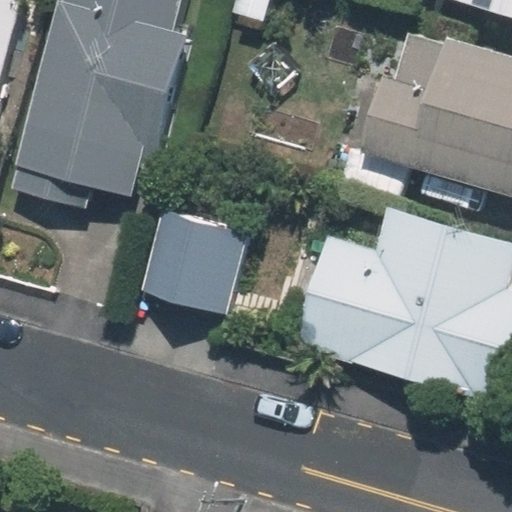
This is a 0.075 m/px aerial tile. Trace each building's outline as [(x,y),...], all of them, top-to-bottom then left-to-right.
[(0,0),(0,128),(8,130),(44,0),(0,0)] [(80,0),(29,188),(104,208),(111,185),(150,195),(158,167),(174,171),(212,35),(196,31),(204,0),(80,0)] [(511,0),(470,0),(511,11),(511,0)] [(511,46),(474,36),(470,46),(434,35),(420,82),(409,79),(386,153),(511,190),(511,46)] [(340,143),(330,177),(390,195),(400,161),(340,143)] [(182,204),(157,291),(242,315),(266,228),(182,204)] [(325,324),(317,349),(511,406),(511,238),(410,209),(397,251),(351,237),(346,253),(334,249),(313,320),(325,324)]
